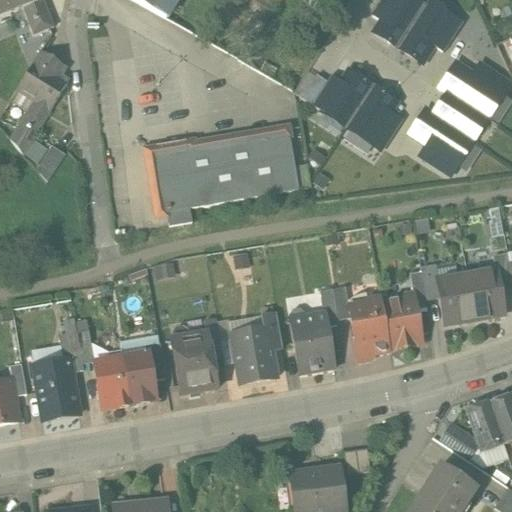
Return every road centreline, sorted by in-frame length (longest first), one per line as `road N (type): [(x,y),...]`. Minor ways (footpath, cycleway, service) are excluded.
road 1 (residential): [(0,463),(434,388)]
road 2 (residential): [(89,0),(86,81),(110,268)]
road 3 (residential): [(376,511),(428,427),(434,388)]
